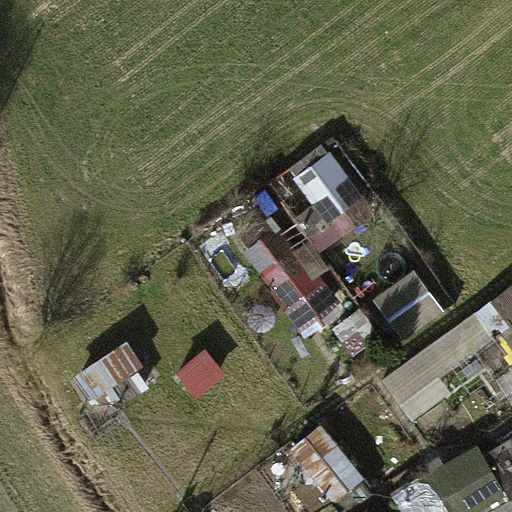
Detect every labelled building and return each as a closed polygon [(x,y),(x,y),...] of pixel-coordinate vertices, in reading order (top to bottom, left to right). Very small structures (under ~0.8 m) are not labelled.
[(266,271),(289,304),(335,273),(313,240),(336,224),(333,219),(366,197),(333,148),(329,151),(323,142),(291,164),(296,172),(293,174),(312,202),(283,222),(272,207),(239,229),(249,244),(245,247),(262,274),(266,271)] [(374,298),(406,339),(447,308),(414,266),(374,298)] [(511,279),(440,338),(459,362),(473,351),(511,398),(511,279)] [(290,338),(299,352),(313,344),(305,330),(290,338)] [(145,362),(128,337),(75,373),(106,417),(152,385),(138,366),(145,362)] [(176,370),(196,396),(227,371),(206,345),(176,370)] [(290,446),(348,511),(378,486),(321,420),(290,446)] [(511,511),(511,432),(465,464),(459,455),(397,495),(408,511),(428,498),(437,511),(460,511),(485,496),(480,490),(503,475),(511,488),(511,490),(483,509),(484,511),(511,511)] [(371,511),(366,503),(351,511),(371,511)]
